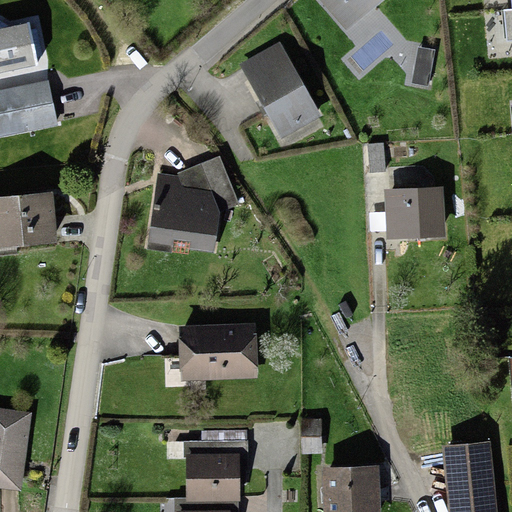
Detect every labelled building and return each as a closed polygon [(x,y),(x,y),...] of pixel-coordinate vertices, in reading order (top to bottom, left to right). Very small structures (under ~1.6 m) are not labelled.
[(319,0),(346,31),(382,0),(319,0)] [(511,0),(511,4),(511,8),(503,10),(506,41),(511,40),(511,0)] [(28,34),(0,39),(0,78),(35,72),(28,34)] [(321,115),(279,42),(238,65),(280,139),(321,115)] [(435,50),(418,47),(411,83),(428,86),(435,50)] [(45,88),(18,94),(26,135),(54,130),(45,88)] [(154,214),(151,250),(216,255),(219,219),(200,172),(178,181),(155,180),(154,214)] [(386,198),(385,243),(441,243),(441,198),(386,198)] [(51,203),(0,207),(0,253),(54,249),(51,203)] [(255,334),(182,335),(182,383),(255,382),(255,334)] [(0,490),(17,492),(24,424),(0,421),(0,490)] [(321,423),(303,424),(304,457),(322,457),(321,423)] [(243,438),(203,437),(202,449),(243,450),(243,438)] [(494,511),(489,450),(445,454),(449,511),(494,511)] [(239,464),(187,463),(187,507),(238,508),(239,464)] [(378,511),(377,475),(324,476),(324,511),(378,511)]
